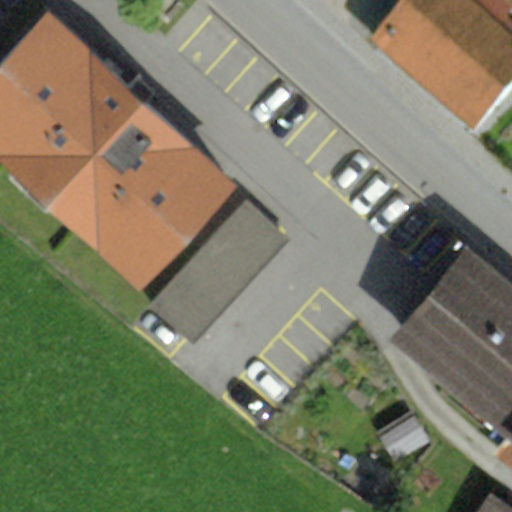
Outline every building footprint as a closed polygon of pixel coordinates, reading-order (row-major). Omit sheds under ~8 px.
[(290,174),(97,0),(57,0),(0,63),(0,118),(187,287),(290,174)] [(511,83),(511,72),(432,0),(414,0),(362,57),(457,143),(511,83)] [(511,0),(470,0),(501,26),(511,13),(511,0)] [(511,281),(460,240),(383,334),(511,438),(511,281)] [(502,511),(483,500),(474,511),(502,511)]
